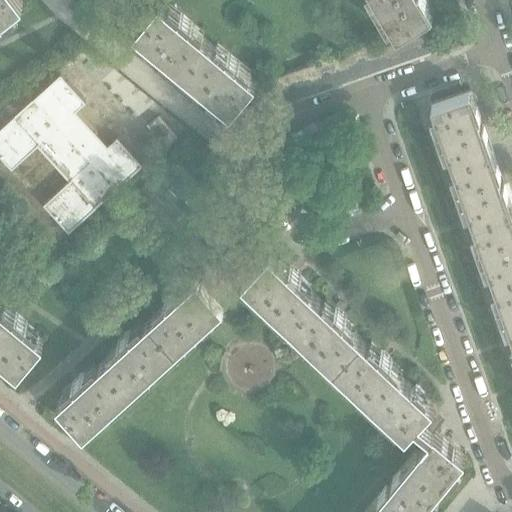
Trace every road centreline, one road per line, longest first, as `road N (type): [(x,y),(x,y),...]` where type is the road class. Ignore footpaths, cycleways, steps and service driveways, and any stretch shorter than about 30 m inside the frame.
road 1 (residential): [(402,206),(317,233),(287,218),(270,188),(273,149),(292,124),(364,97)]
road 2 (residential): [(511,488),(496,471),(402,206)]
road 3 (tertiary): [(111,511),(0,418)]
road 4 (residential): [(364,97),(495,47)]
